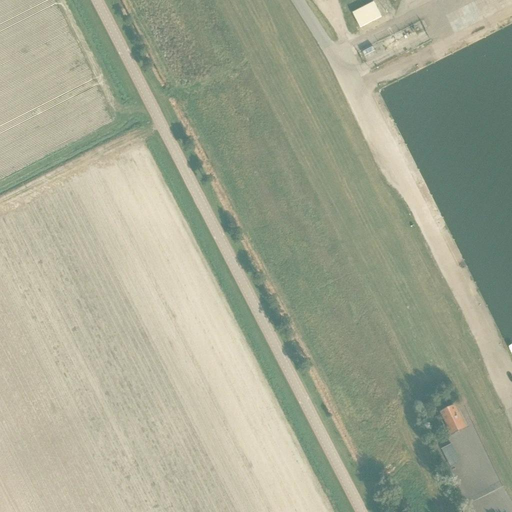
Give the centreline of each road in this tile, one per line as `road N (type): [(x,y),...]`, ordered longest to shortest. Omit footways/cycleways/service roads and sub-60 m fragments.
road 1 (tertiary): [(360,511),(97,0)]
road 2 (unclassified): [(511,407),(490,342),(377,122),(301,0)]
